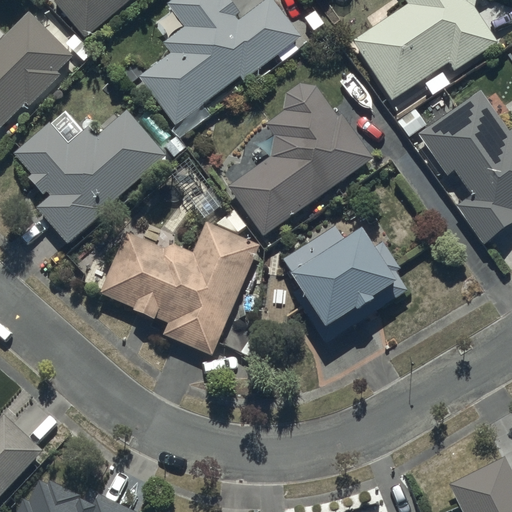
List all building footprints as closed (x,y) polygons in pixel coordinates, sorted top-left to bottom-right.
[(55,0),(87,38),(131,0),(55,0)] [(299,50),(293,43),(301,38),(273,0),(270,0),(239,22),(235,16),(239,13),(229,0),(172,0),(167,4),(184,27),(164,42),(172,54),(139,78),(175,126),(241,78),(242,81),(277,55),(282,63),(299,50)] [(475,0),(405,0),(408,4),(350,44),(389,101),(447,62),(454,72),(497,43),(473,8),(475,0)] [(0,130),(26,105),(29,108),(61,77),(56,73),(72,57),(28,13),(0,41),(0,130)] [(270,159),(229,184),(263,235),(374,161),(343,114),(336,119),(315,88),(299,84),(285,94),(285,110),(264,124),(273,136),(270,159)] [(482,93),(418,134),(447,174),(454,170),(472,195),(457,206),(486,244),(511,224),(511,132),(511,133),(482,93)] [(49,197),(35,208),(66,245),(108,210),(106,207),(165,159),(126,110),(96,137),(89,129),(69,145),(50,122),(14,153),(30,174),(26,176),(40,194),(44,191),(49,197)] [(154,320),(155,318),(167,323),(161,335),(211,357),(260,246),(205,222),(192,252),(171,242),(167,251),(127,234),(113,265),(93,256),(81,282),(100,290),(99,294),(134,309),(133,311),(154,320)] [(372,249),(360,229),(343,241),(333,227),(282,260),(300,288),(293,294),(325,343),(406,290),(395,273),(400,269),(382,242),(372,249)] [(0,496),(41,454),(4,416),(0,420),(0,496)] [(511,511),(511,471),(505,457),(448,486),(461,511),(511,511)] [(130,511),(97,495),(93,504),(48,482),(47,485),(39,481),(29,502),(24,500),(18,511),(130,511)]
